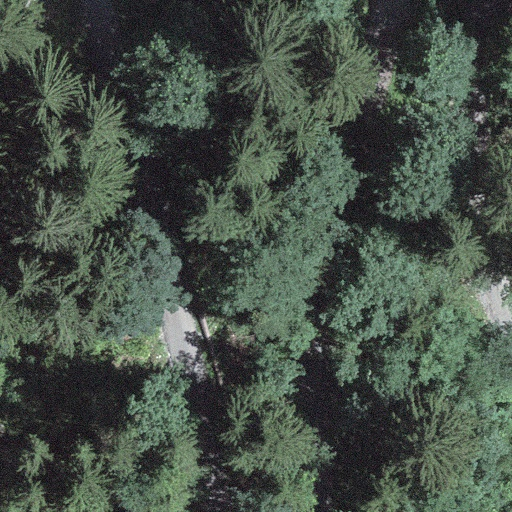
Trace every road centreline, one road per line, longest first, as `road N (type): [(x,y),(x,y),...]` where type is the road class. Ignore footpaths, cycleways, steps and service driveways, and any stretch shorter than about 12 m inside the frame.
road 1 (track): [(211,511),(176,268),(95,0)]
road 2 (track): [(385,0),(349,155),(318,244),(311,299),(320,511)]
road 3 (track): [(511,335),(472,145),(492,0)]
